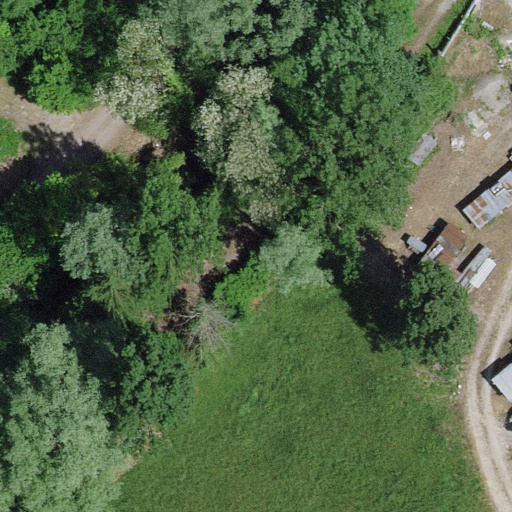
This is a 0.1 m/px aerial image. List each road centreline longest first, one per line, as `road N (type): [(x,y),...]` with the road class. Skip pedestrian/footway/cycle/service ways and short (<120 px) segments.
road 1 (track): [(441,0),(316,169),(0,460)]
road 2 (track): [(511,113),(353,323),(369,371),(399,400),(444,427),(481,433)]
road 3 (track): [(0,243),(47,204),(226,0)]
road 4 (track): [(185,511),(209,450),(323,360),(353,323)]
road 5 (track): [(511,295),(480,394),(473,511)]
